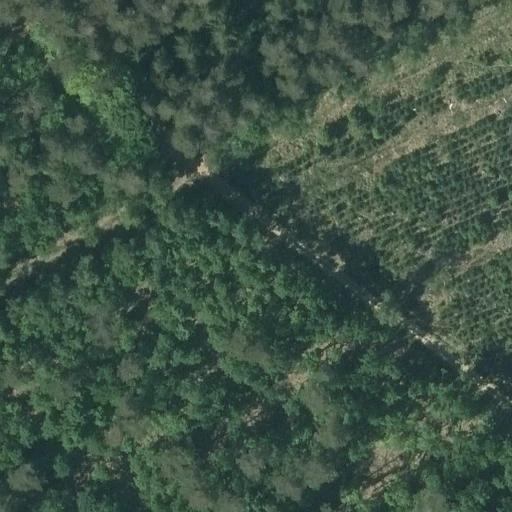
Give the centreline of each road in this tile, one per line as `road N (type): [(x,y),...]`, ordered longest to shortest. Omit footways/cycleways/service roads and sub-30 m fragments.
road 1 (track): [(511,423),(210,195)]
road 2 (track): [(210,195),(0,35)]
road 3 (unknown): [(0,308),(210,195)]
